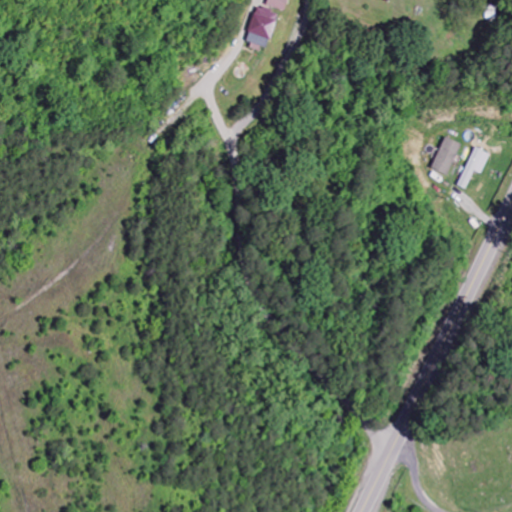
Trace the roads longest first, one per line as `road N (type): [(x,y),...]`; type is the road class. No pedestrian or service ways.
road 1 (residential): [(311,0),(242,159),(246,255),(273,318),(394,446)]
road 2 (tertiary): [(362,511),(511,207)]
